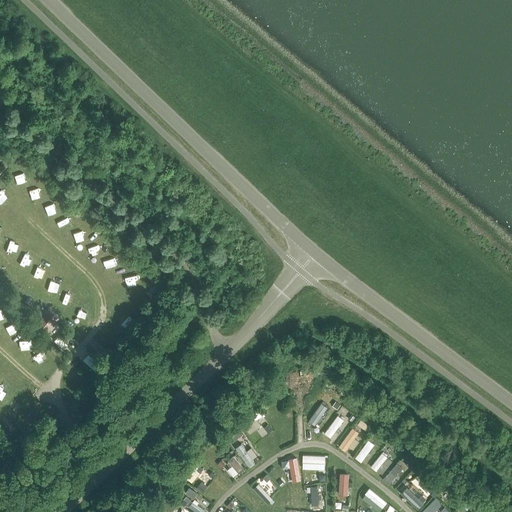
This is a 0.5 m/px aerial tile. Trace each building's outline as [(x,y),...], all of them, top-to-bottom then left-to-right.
[(76,241),(87,238),(84,230),(74,232),(76,241)] [(99,245),(90,246),(91,255),(100,254),(99,245)] [(25,254),(23,263),(32,266),(35,257),(25,254)] [(58,292),(61,282),(51,279),(48,289),(58,292)] [(49,309),(34,326),(44,335),(59,317),(49,309)] [(10,335),(18,333),(15,323),(7,325),(10,335)] [(58,337),(54,341),(63,349),(67,345),(58,337)] [(31,340),(21,340),(21,349),(31,348),(31,340)] [(90,355),(85,360),(98,372),(102,367),(90,355)] [(39,366),(46,364),(43,356),(36,359),(39,366)] [(10,407),(17,411),(22,403),(14,398),(10,407)] [(245,426),(263,416),(259,408),(241,419),(245,426)] [(317,435),(318,417),(310,417),(309,434),(317,435)] [(268,424),(264,427),(268,433),(272,430),(268,424)] [(337,444),(345,453),(359,440),(356,436),(360,432),(356,428),(337,444)] [(234,434),(229,437),(233,442),(238,438),(234,434)] [(260,458),(252,446),(248,449),(242,442),(236,447),(249,466),(260,458)] [(372,465),(382,473),(393,460),(383,451),(372,465)] [(304,453),(303,468),(326,468),(326,454),(304,453)] [(412,455),(409,458),(415,463),(417,461),(412,455)] [(196,457),(182,474),(188,479),(202,462),(196,457)] [(384,477),(389,482),(404,468),(398,462),(384,477)] [(340,472),(340,494),(349,494),(349,472),(340,472)] [(201,482),(197,488),(201,491),(205,485),(201,482)] [(319,485),(311,485),(312,504),(319,504),(319,485)] [(293,487),(296,504),(291,505),(292,510),(307,507),(304,486),(293,487)] [(428,498),(423,493),(419,497),(407,486),(402,491),(418,508),(428,498)] [(189,487),(185,493),(189,496),(193,490),(189,487)] [(380,510),(388,501),(370,487),(363,497),(380,510)] [(186,496),(180,503),(184,506),(186,502),(187,503),(190,499),(186,496)] [(432,500),(424,511),(433,511),(438,503),(432,500)]
